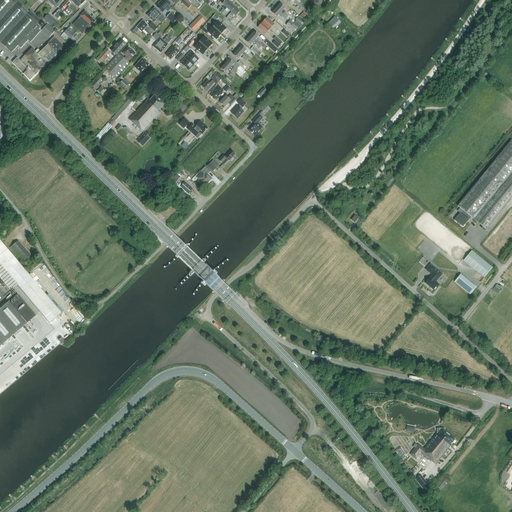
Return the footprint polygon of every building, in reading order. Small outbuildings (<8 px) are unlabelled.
[(0,0),(0,41),(12,52),(18,45),(21,48),(28,40),(30,42),(40,31),(39,29),(40,28),(37,24),(38,22),(28,13),(29,11),(22,5),(21,7),(13,0),(0,0)] [(67,0),(62,6),(59,8),(62,11),(70,3),(67,0)] [(170,4),(165,0),(162,0),(156,6),(162,12),(170,4)] [(192,5),(186,0),(181,0),(181,1),(188,9),(192,5)] [(187,0),(197,9),(204,1),(203,0),(187,0)] [(227,8),(231,3),(227,0),(226,0),(222,4),(224,6),(222,8),(223,9),(225,10),(227,8)] [(236,8),(231,3),(227,8),(225,10),(227,12),(229,10),(231,12),(236,8)] [(287,18),(289,16),(285,13),(286,12),(284,10),(285,8),(280,4),(277,8),(281,13),(283,14),(287,18)] [(166,19),(162,15),(156,9),(155,9),(154,8),(148,16),(154,22),(157,19),(162,24),(166,19)] [(236,8),(231,12),(229,14),(231,16),(232,17),(234,15),(236,16),(240,12),(236,8)] [(285,20),(287,18),(283,14),(281,13),(277,8),(273,13),(277,17),(279,15),(281,17),(282,16),(285,20)] [(81,16),(73,25),(83,34),(91,26),(95,21),(85,11),(81,16)] [(51,26),(56,20),(48,13),(43,19),(51,26)] [(300,17),(305,21),(309,17),(304,13),(300,17)] [(167,17),(173,23),(176,20),(170,14),(167,17)] [(334,30),(341,22),(334,16),(327,23),(334,30)] [(296,20),(293,23),(299,28),(301,25),(300,24),(303,21),(299,17),(296,20)] [(267,18),(262,23),(270,30),(274,25),(267,18)] [(196,19),(189,26),(194,31),(201,24),(196,19)] [(143,20),(136,27),(141,32),(143,30),(150,36),(153,33),(154,31),(148,25),(143,20)] [(213,26),(221,34),(226,28),(221,23),(218,21),(213,26)] [(297,27),(290,21),(286,25),(293,32),(297,27)] [(151,23),(148,25),(154,31),(157,28),(151,23)] [(265,34),(270,30),(262,23),(258,27),(265,34)] [(55,31),(48,24),(42,29),(50,37),(55,31)] [(73,40),(79,33),(71,25),(64,32),(73,40)] [(213,26),(208,32),(216,39),(221,34),(213,26)] [(254,32),(250,37),(261,46),(262,44),(259,41),(259,40),(257,38),(259,36),(254,32)] [(160,38),(156,42),(153,46),(160,53),(172,39),(167,36),(163,41),(163,40),(160,38)] [(204,36),(199,42),(208,49),(213,44),(204,36)] [(273,39),(275,40),(280,45),(282,43),(275,36),(273,39)] [(20,60),(17,57),(13,62),(27,76),(31,80),(35,76),(58,54),(65,46),(55,37),(48,43),(49,44),(37,54),(32,48),(20,60)] [(254,45),(255,45),(259,48),(261,46),(250,37),(246,41),(251,46),(253,43),(254,45)] [(266,39),(263,42),(275,53),(278,49),(266,39)] [(119,44),(118,43),(114,47),(115,48),(110,54),(113,57),(126,44),(122,41),(119,44)] [(208,49),(199,42),(194,47),(203,55),(208,49)] [(174,46),(169,51),(170,51),(166,56),(170,60),(174,55),(175,56),(180,50),(180,48),(178,47),(176,46),(175,47),(174,46)] [(242,46),(237,50),(242,55),(244,57),(246,55),(244,53),(246,50),(242,46)] [(129,63),(128,62),(136,53),(129,47),(123,53),(126,56),(124,58),(119,53),(105,68),(116,78),(129,63)] [(253,47),(251,49),(259,57),(262,54),(253,47)] [(111,52),(107,48),(95,59),(100,64),(104,60),(105,61),(108,58),(107,56),(111,52)] [(244,57),(242,55),(237,50),(233,55),(238,59),(240,57),(242,59),(243,58),(244,57)] [(185,57),(194,64),(199,59),(190,51),(185,57)] [(194,64),(185,57),(180,63),(189,70),(194,64)] [(144,68),(145,69),(149,64),(142,59),(135,67),(140,72),(144,68)] [(229,60),(225,64),(226,65),(236,74),(237,72),(231,67),(234,64),(229,60)] [(236,74),(226,65),(225,64),(221,68),(226,73),(228,70),(234,76),(236,74)] [(105,81),(100,76),(99,76),(91,84),(96,89),(105,81)] [(217,76),(216,76),(213,80),(210,83),(208,81),(203,86),(207,91),(213,85),(212,85),(215,83),(216,84),(221,80),(217,76)] [(120,83),(125,88),(128,85),(123,80),(120,83)] [(217,98),(224,91),(221,88),(219,86),(217,88),(216,87),(211,93),(212,94),(210,96),(214,99),(216,97),(217,98)] [(261,97),(267,91),(264,88),(258,94),(261,97)] [(145,103),(145,102),(129,119),(143,132),(161,112),(159,110),(164,104),(155,95),(150,100),(149,99),(145,103)] [(225,107),(228,103),(230,105),(236,99),(231,95),(228,98),(226,96),(220,103),(225,107)] [(240,105),(232,114),(238,118),(244,112),(241,109),(246,104),(242,99),(238,103),(240,105)] [(263,111),(268,105),(265,102),(260,108),(263,111)] [(263,118),(259,115),(252,122),(255,124),(249,130),(255,136),(261,130),(259,128),(261,125),(258,123),(263,118)] [(185,118),(179,124),(184,129),(189,122),(185,118)] [(202,134),(202,135),(208,128),(201,122),(196,127),(193,124),(188,130),(193,134),(198,138),(202,134)] [(142,146),(150,138),(144,133),(137,141),(142,146)] [(458,206),(463,210),(454,220),(463,227),(471,217),(486,229),(511,196),(511,140),(458,206)] [(229,161),(232,158),(231,158),(235,154),(232,151),(229,153),(225,157),(224,155),(219,160),(224,164),(228,160),(229,161)] [(201,172),(203,174),(200,176),(200,177),(199,177),(199,178),(199,179),(200,180),(199,182),(204,186),(205,186),(207,184),(207,183),(211,179),(207,175),(210,172),(206,167),(201,172)] [(170,181),(186,196),(188,194),(187,193),(180,187),(176,183),(172,179),(170,181)] [(191,188),(185,182),(180,187),(187,193),(191,188)] [(0,240),(0,264),(49,323),(61,313),(0,240)] [(15,250),(25,260),(30,255),(18,241),(9,248),(12,252),(15,250)] [(186,244),(175,256),(178,258),(189,247),(186,244)] [(464,260),(484,277),(492,268),(472,251),(464,260)] [(202,260),(191,271),(194,273),(204,262),(202,260)] [(435,282),(441,274),(430,264),(425,270),(432,275),(430,277),(429,277),(424,283),(432,290),(437,284),(435,282)] [(215,269),(201,283),(204,286),(218,272),(215,269)] [(456,281),(472,295),(479,286),(463,273),(456,281)] [(0,345),(25,324),(35,316),(17,294),(12,289),(10,286),(8,288),(0,278),(0,345)] [(0,393),(16,379),(13,375),(24,365),(19,359),(7,371),(8,372),(0,378),(0,393)] [(437,432),(437,433),(424,449),(418,444),(411,454),(416,459),(421,453),(431,461),(435,464),(452,444),(451,444),(455,439),(445,431),(445,429),(442,429),(441,428),(441,429),(437,429),(437,432)] [(414,448),(409,432),(392,437),(398,453),(414,448)] [(426,490),(432,485),(422,474),(416,478),(426,490)] [(436,485),(432,491),(437,495),(440,490),(441,491),(442,490),(449,481),(443,476),(436,485)]
